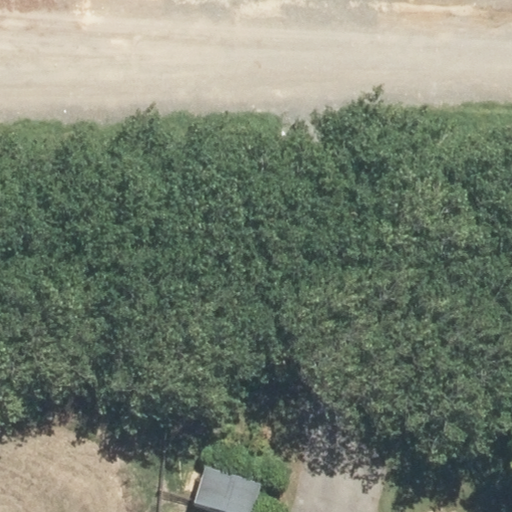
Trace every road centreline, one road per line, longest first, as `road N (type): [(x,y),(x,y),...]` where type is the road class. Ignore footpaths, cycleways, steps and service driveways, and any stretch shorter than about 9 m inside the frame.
road 1 (track): [(0,286),(511,300)]
road 2 (unknown): [(511,22),(41,0)]
